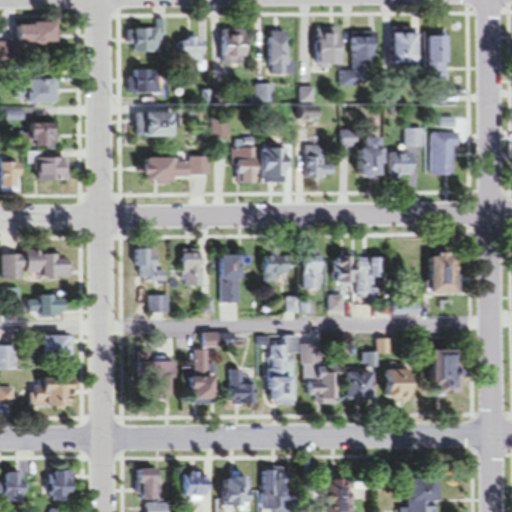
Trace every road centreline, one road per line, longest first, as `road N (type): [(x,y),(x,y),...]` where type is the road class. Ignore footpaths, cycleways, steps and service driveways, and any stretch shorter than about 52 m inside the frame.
road 1 (residential): [(492,511),(486,0)]
road 2 (residential): [(103,511),(98,0)]
road 3 (residential): [(511,214),(0,218)]
road 4 (residential): [(511,436),(0,439)]
road 5 (residential): [(185,0),(0,1)]
